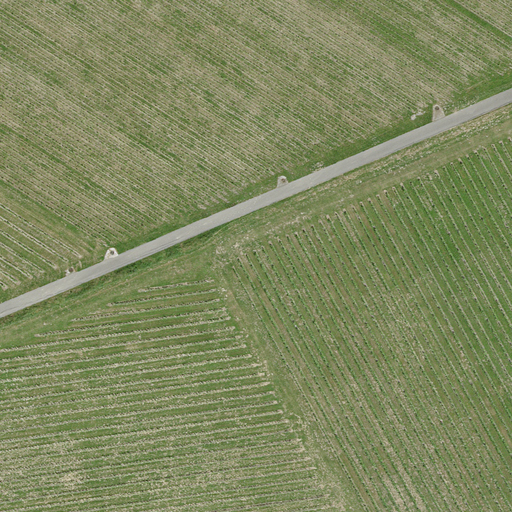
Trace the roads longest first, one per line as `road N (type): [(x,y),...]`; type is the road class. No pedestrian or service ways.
road 1 (track): [(0,312),(511,95)]
road 2 (track): [(117,262),(0,187)]
